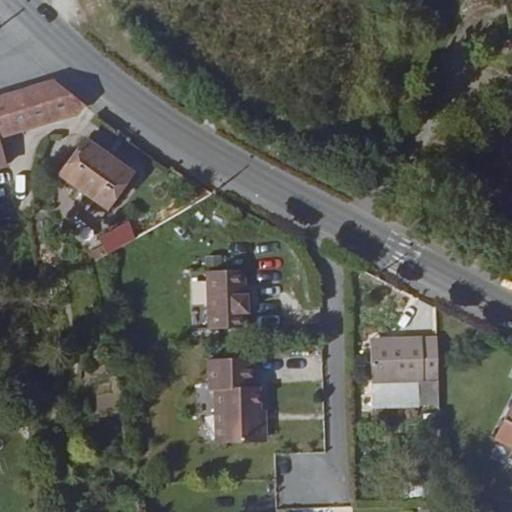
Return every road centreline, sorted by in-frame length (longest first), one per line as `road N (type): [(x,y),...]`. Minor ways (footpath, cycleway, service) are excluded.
road 1 (tertiary): [(329,220),(143,114),(41,26)]
road 2 (residential): [(329,220),(343,277),(347,473),(304,479)]
road 3 (tertiary): [(511,310),(329,220)]
